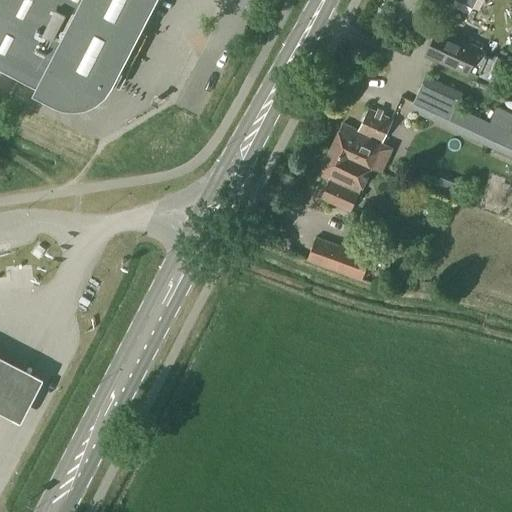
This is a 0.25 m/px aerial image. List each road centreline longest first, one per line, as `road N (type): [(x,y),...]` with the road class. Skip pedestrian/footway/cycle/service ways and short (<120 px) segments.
road 1 (secondary): [(57,511),(325,0)]
road 2 (residential): [(187,108),(242,0)]
